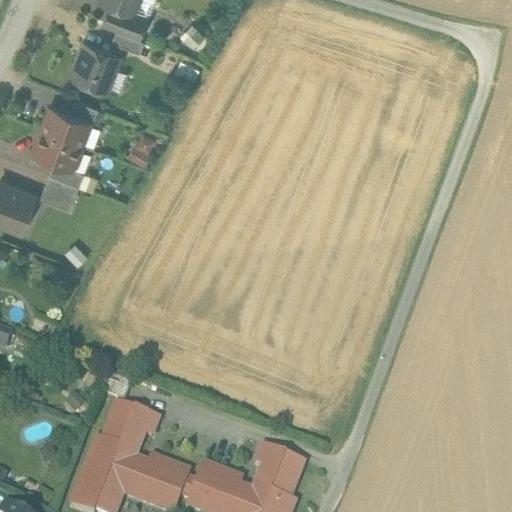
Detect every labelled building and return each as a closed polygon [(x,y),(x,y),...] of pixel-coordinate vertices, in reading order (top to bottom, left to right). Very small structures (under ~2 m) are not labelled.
[(138,0),(101,0),(111,4),(134,12),(134,11),(138,0)] [(134,12),(111,4),(103,24),(116,29),(137,37),(145,15),(134,11),(134,12)] [(193,24),(181,36),(193,48),(205,36),(193,24)] [(137,37),(116,29),(112,41),(140,52),(144,40),(137,37)] [(119,54),(85,41),(77,61),(74,62),(70,71),(71,75),(71,76),(106,89),(119,54)] [(179,60),(173,72),(192,81),(198,69),(179,60)] [(111,87),(121,91),(129,72),(120,68),(111,87)] [(98,108),(76,100),(71,112),(90,120),(93,121),(98,108)] [(71,112),(51,105),(42,129),(81,144),(90,120),(71,112)] [(81,144),(42,129),(33,153),(54,162),(72,169),(72,168),(73,164),(76,163),(81,151),(80,148),(81,144)] [(142,131),(130,156),(146,164),(150,156),(146,155),(155,138),(142,131)] [(72,169),(54,162),(49,175),(79,186),(84,173),(72,168),(72,169)] [(79,186),(49,175),(40,198),(70,209),(79,186)] [(35,195),(0,181),(0,222),(21,230),(35,195)] [(13,333),(0,327),(0,342),(8,346),(13,333)] [(134,379),(112,370),(107,381),(130,390),(134,379)] [(130,390),(107,381),(103,393),(125,401),(130,390)] [(136,410),(118,403),(104,441),(98,438),(72,506),(87,511),(96,511),(97,511),(116,511),(124,494),(168,511),(175,511),(182,496),(190,499),(188,506),(202,511),(291,511),(296,502),(290,500),(304,462),(287,456),(287,455),(263,446),(256,464),(264,467),(252,496),(239,491),(243,480),(204,465),(196,483),(188,480),(191,473),(151,458),(147,468),(134,463),(145,434),(152,437),(159,419),(136,410)]
